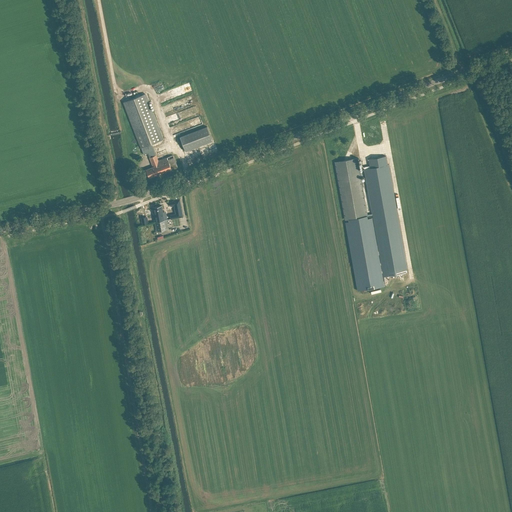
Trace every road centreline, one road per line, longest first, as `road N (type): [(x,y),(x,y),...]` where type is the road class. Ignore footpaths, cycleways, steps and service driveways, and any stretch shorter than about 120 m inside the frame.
road 1 (tertiary): [(99,207),(511,51)]
road 2 (unclassified): [(151,511),(99,207)]
road 3 (track): [(116,203),(82,0)]
